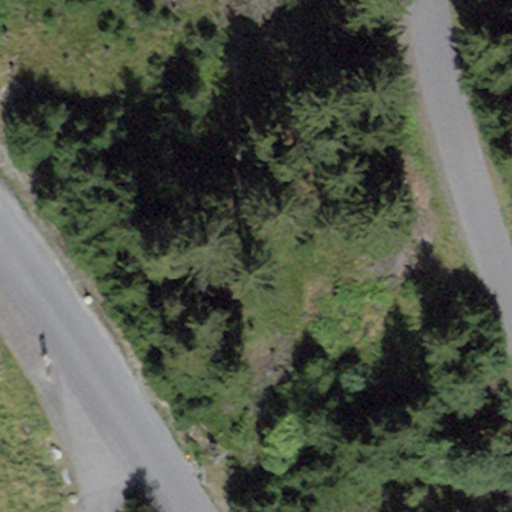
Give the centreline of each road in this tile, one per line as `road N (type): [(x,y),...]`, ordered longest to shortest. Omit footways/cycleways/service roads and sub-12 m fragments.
road 1 (tertiary): [(0,246),(64,326),(180,511)]
road 2 (unclassified): [(425,0),(479,232),(511,304)]
